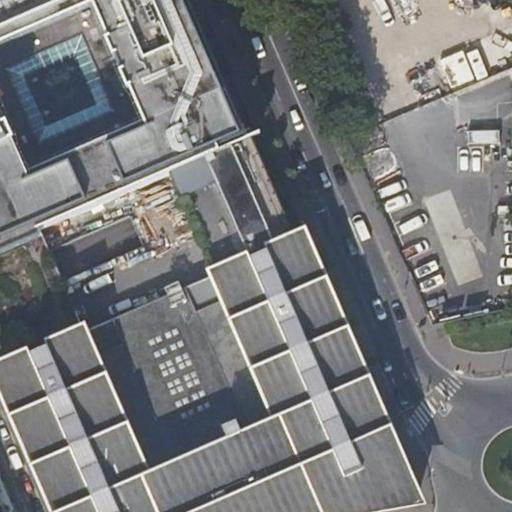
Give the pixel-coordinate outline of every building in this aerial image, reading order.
[(235,74),(221,80),(186,0),(0,0),(0,248),(37,233),(205,159),(260,136),(261,135),(260,133),(253,136),(248,125),(255,122),(235,74)] [(436,66),(448,96),(511,68),(511,48),(507,37),(436,66)] [(255,122),(248,125),(253,136),(260,133),(255,122)] [(454,161),(505,160),(505,127),(453,128),(454,161)] [(260,136),(205,159),(249,259),(303,236),(260,136)] [(0,368),(80,333),(37,233),(0,248),(0,368)] [(366,511),(421,502),(305,235),(303,236),(249,259),(209,277),(220,304),(193,315),(182,289),(108,321),(118,348),(91,358),(80,334),(80,333),(0,368),(0,386),(54,511),(183,511),(190,509),(191,511),(366,511)] [(220,304),(209,277),(182,289),(193,315),(220,304)] [(118,348),(108,321),(80,333),(80,334),(91,358),(118,348)]
